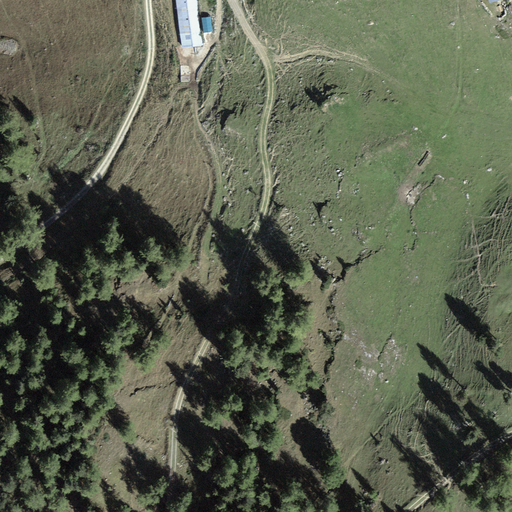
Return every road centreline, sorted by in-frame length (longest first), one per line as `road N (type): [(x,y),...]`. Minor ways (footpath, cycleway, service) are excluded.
road 1 (track): [(168,511),(173,400),(224,307),(268,190),(259,141),(265,62)]
road 2 (track): [(0,257),(69,203),(100,167),(143,79),(146,0)]
road 3 (track): [(265,62),(335,60),(463,130),(511,141)]
road 4 (track): [(511,433),(473,452),(406,511)]
